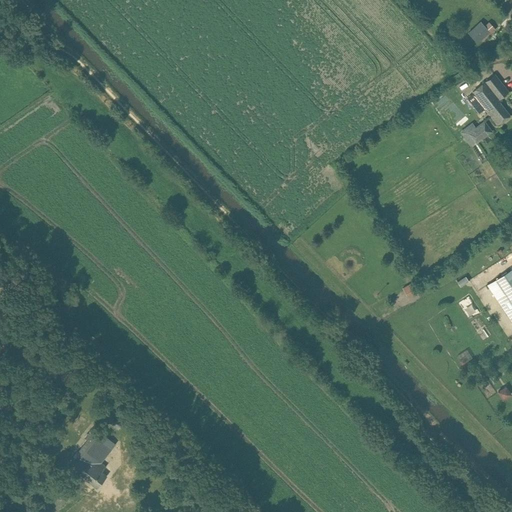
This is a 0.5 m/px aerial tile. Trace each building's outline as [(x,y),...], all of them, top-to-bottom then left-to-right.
[(481,21),(468,33),(478,43),(490,32),(481,21)] [(47,34),(46,35),(52,42),(54,41),(55,36),(51,32),(47,34)] [(495,74),(473,90),(487,109),(486,110),(498,125),(510,115),(500,102),(502,101),(501,99),(510,92),(495,74)] [(476,143),(492,132),(485,122),(469,133),(476,143)] [(494,292),(493,293),(499,301),(501,304),(508,299),(509,299),(511,303),(511,268),(496,280),(501,288),(500,288),(494,292)] [(466,276),(457,282),(461,286),(469,281),(466,276)] [(511,390),(509,385),(499,390),(504,400),(511,395),(511,390)] [(124,422),(110,410),(103,418),(118,429),(124,422)] [(96,428),(74,456),(68,464),(92,483),(106,466),(101,463),(112,449),(108,447),(112,442),(96,428)] [(429,430),(427,431),(434,438),(436,433),(433,430),(431,430),(429,430)]
